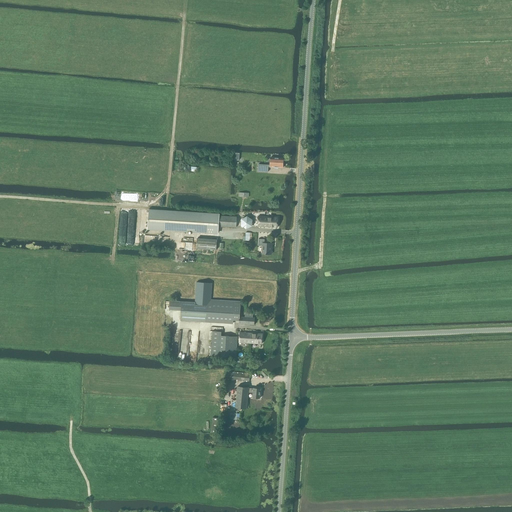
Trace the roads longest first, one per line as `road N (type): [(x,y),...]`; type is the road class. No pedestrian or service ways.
road 1 (tertiary): [(291,337),(313,0)]
road 2 (track): [(186,0),(165,208),(119,205),(112,261)]
road 3 (tertiary): [(291,337),(511,329)]
road 4 (track): [(78,266),(112,261),(277,277)]
road 5 (unclassified): [(278,511),(291,337)]
